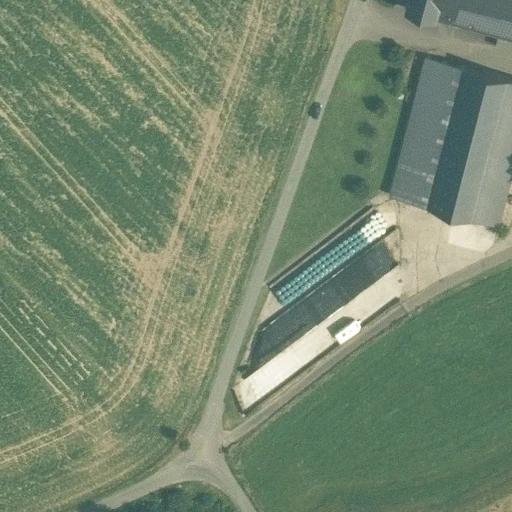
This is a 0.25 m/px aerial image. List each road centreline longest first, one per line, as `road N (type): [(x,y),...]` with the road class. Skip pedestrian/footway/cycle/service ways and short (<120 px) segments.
road 1 (unclassified): [(358,0),(201,427)]
road 2 (track): [(213,447),(406,304),(511,253)]
road 3 (unclassified): [(201,427),(165,476),(74,511)]
